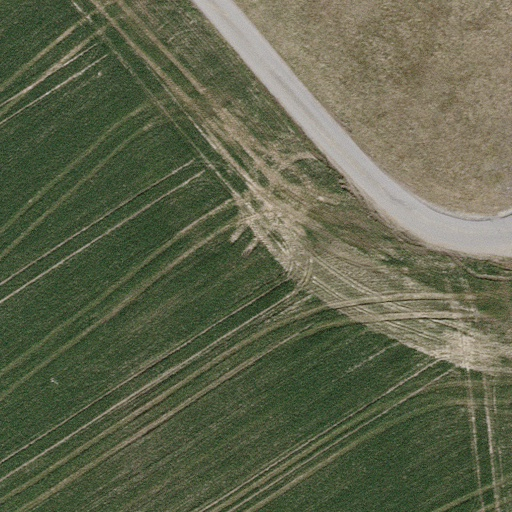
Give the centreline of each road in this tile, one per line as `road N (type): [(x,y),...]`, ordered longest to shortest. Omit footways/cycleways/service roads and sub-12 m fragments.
road 1 (track): [(511,238),(440,228),(392,200),(212,0)]
road 2 (motorway): [(445,0),(511,108)]
